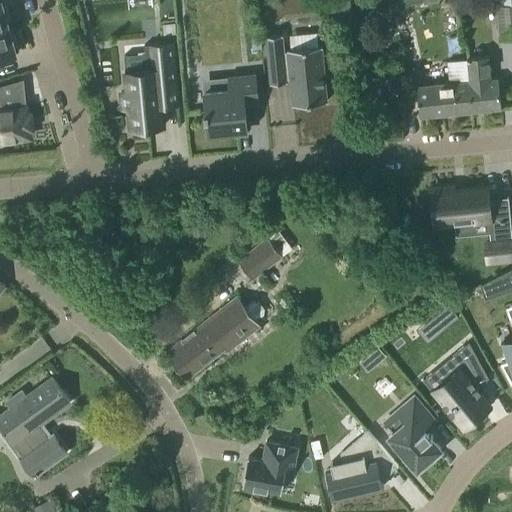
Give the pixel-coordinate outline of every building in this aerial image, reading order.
[(0,0),(0,28),(11,25),(6,5),(3,6),(1,0),(0,0)] [(355,0),(358,13),(429,0),(355,0)] [(511,0),(500,0),(501,6),(496,6),(498,39),(511,37),(511,0)] [(352,19),(349,2),(329,5),(332,23),(352,19)] [(0,28),(0,57),(16,53),(14,46),(17,46),(11,25),(0,28)] [(286,80),(290,79),(292,104),(327,101),(321,45),(287,48),(287,50),(283,51),(282,34),(266,35),(270,83),(286,81),(286,80)] [(164,125),(162,105),(178,104),(172,42),(144,44),(146,68),(124,70),(126,91),(120,92),(122,108),(128,108),(130,128),(164,125)] [(467,57),(469,81),(472,111),(501,108),(498,78),(490,79),(488,55),(467,57)] [(232,131),(247,130),(244,103),(257,101),(255,73),(229,76),(230,88),(204,90),(206,108),(204,109),(205,116),(207,116),(208,134),(232,132),(232,131)] [(472,111),(469,81),(417,86),(419,116),(472,111)] [(354,110),(379,108),(376,86),(352,89),(354,110)] [(0,139),(3,139),(4,142),(16,140),(15,138),(29,136),(28,128),(31,128),(30,114),(27,114),(26,106),(4,109),(0,96),(0,139)] [(453,190),(452,186),(431,188),(435,223),(488,218),(490,241),(486,241),(488,261),(511,258),(511,238),(508,196),(487,198),(486,186),(453,190)] [(292,247),(278,229),(238,260),(253,279),(283,256),(282,255),(292,247)] [(253,300),(246,305),(238,295),(166,351),(186,377),(224,347),(226,350),(260,324),(256,319),(263,313),(264,308),(258,300),(253,300)] [(511,383),(511,309),(511,310),(511,339),(503,343),(502,340),(501,341),(508,360),(500,363),(511,383)] [(441,373),(446,379),(433,390),(442,401),(441,402),(441,403),(443,402),(445,405),(444,406),(445,407),(446,406),(448,409),(447,410),(448,411),(449,410),(451,413),(450,414),(451,414),(452,414),(462,425),(490,402),(480,391),(481,390),(480,389),(479,391),(476,387),(489,377),(469,340),(450,356),(455,362),(441,373)] [(70,401),(52,377),(0,414),(0,425),(22,456),(28,451),(42,469),(67,451),(54,433),(48,437),(38,424),(70,401)] [(406,420),(388,435),(420,472),(436,458),(433,455),(441,448),(431,437),(434,435),(428,428),(437,420),(415,394),(397,410),(406,420)] [(396,469),(367,435),(360,442),(363,458),(333,465),(333,463),(331,463),(333,469),(328,470),(329,476),(325,477),(329,494),(333,493),(334,498),(339,497),(340,499),(341,499),(340,497),(371,490),(371,492),(373,492),(372,490),(382,487),(380,480),(393,468),(395,470),(396,469)] [(254,486),(253,490),(265,492),(266,488),(281,491),(285,470),(292,471),(298,446),(266,440),(262,459),(248,456),(242,483),(254,486)] [(55,511),(49,499),(30,509),(32,511),(55,511)]
